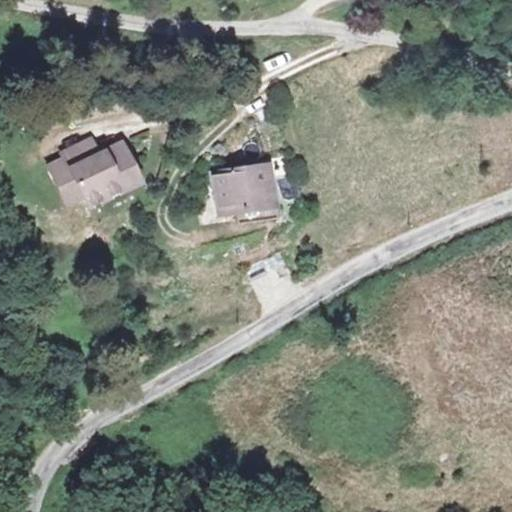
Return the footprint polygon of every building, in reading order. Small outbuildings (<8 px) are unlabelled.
[(57,175),(41,177),(50,216),(66,212),(68,220),(105,210),(101,192),(114,188),(108,165),(85,170),(83,157),(55,165),(57,175)] [(256,217),(236,222),(239,236),(276,226),(262,178),(247,183),(256,217)] [(247,183),(209,193),(218,227),(236,222),(256,217),(247,183)] [(119,206),(114,188),(101,192),(105,210),(119,206)] [(258,244),(232,260),(249,288),(275,272),(258,244)]
